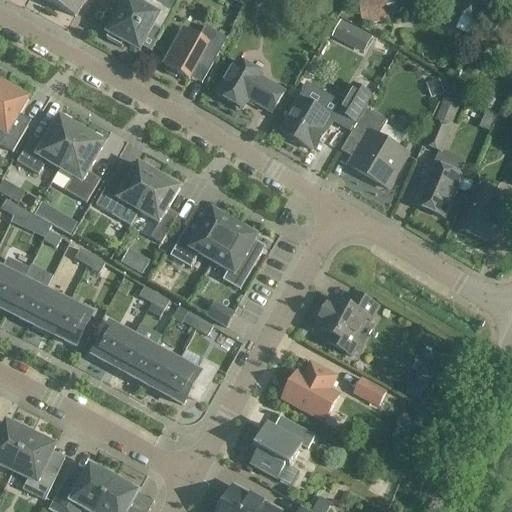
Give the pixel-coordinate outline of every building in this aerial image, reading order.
[(85,0),(102,0),(106,2),(106,0),(47,0),(46,2),(76,18),(85,0)] [(123,12),(107,41),(122,49),(125,44),(139,52),(142,48),(152,29),(162,34),(180,2),(176,0),(154,0),(154,1),(151,0),(124,0),(119,10),(123,12)] [(368,0),(368,1),(359,3),(363,26),(389,22),(387,7),(395,5),(394,0),(368,0)] [(476,22),(485,0),(464,0),(459,14),(476,22)] [(340,20),(332,36),(343,41),(351,26),(340,20)] [(312,29),(313,35),(320,40),(327,29),(317,22),(312,29)] [(210,73),(228,42),(207,29),(199,43),(185,34),(165,68),(167,69),(165,73),(176,79),(178,76),(189,83),(199,66),(210,73)] [(506,84),(507,84),(511,77),(511,54),(509,53),(493,74),(506,84)] [(263,77),(239,63),(218,97),(243,112),(249,101),(273,115),(285,94),(261,81),(263,77)] [(446,95),(440,79),(428,85),(433,100),(446,95)] [(6,88),(0,97),(0,132),(7,137),(1,147),(13,155),(29,129),(17,122),(29,102),(18,95),(20,92),(8,84),(6,88)] [(352,84),(335,113),(355,125),(372,96),(352,84)] [(331,119),(299,100),(280,133),(312,152),(314,149),(317,150),(327,133),(324,131),(331,119)] [(444,102),(426,148),(441,155),(452,130),(450,129),(459,108),(444,102)] [(388,191),(408,156),(382,141),(381,135),(388,123),(366,111),(354,132),(366,140),(349,168),(388,191)] [(32,141),(18,165),(39,177),(47,164),(61,171),(83,133),(71,127),(71,123),(66,120),(62,121),(61,120),(44,148),(32,141)] [(83,133),(61,171),(74,179),(65,193),(87,206),(101,181),(89,174),(98,158),(105,147),(102,145),(102,141),(96,138),(93,139),(83,133)] [(111,182),(96,207),(120,221),(128,207),(139,214),(160,178),(154,175),(154,171),(148,167),(144,169),(139,166),(135,173),(121,165),(111,182)] [(433,166),(415,207),(445,220),(462,179),(433,166)] [(160,178),(139,214),(159,226),(151,239),(162,246),(176,223),(165,217),(181,191),(175,187),(175,183),(168,180),(165,181),(160,178)] [(4,184),(0,191),(0,196),(5,200),(12,188),(4,184)] [(470,214),(462,233),(487,244),(495,225),(501,228),(511,206),(477,191),(467,213),(470,214)] [(18,209),(5,201),(0,210),(0,211),(12,219),(18,209)] [(12,219),(25,226),(31,216),(18,209),(12,219)] [(187,230),(171,259),(192,271),(200,257),(214,265),(235,227),(227,222),(229,219),(216,211),(214,215),(213,214),(210,220),(200,237),(187,230)] [(59,217),(52,228),(68,237),(75,226),(59,217)] [(235,227),(214,265),(229,274),(224,283),(241,292),(263,254),(253,248),(256,243),(258,240),(257,239),(258,236),(245,228),(243,232),(235,227)] [(48,233),(43,243),(56,250),(61,240),(48,233)] [(92,258),(79,251),(73,261),(86,268),(92,258)] [(86,268),(99,275),(105,266),(92,258),(86,268)] [(1,271),(0,272),(0,310),(8,315),(23,283),(29,272),(8,262),(3,273),(1,271)] [(23,283),(8,315),(30,326),(46,294),(53,280),(30,269),(29,272),(23,283)] [(157,296),(143,289),(138,299),(151,306),(157,296)] [(69,306),(68,305),(46,294),(30,326),(53,337),(69,306)] [(378,310),(370,305),(353,295),(346,308),(335,302),(330,311),(327,309),(320,320),(324,322),(319,331),(330,337),(326,344),(346,356),(366,320),(371,323),(378,310)] [(151,306),(165,313),(170,304),(157,296),(151,306)] [(53,337),(76,349),(92,317),(69,306),(53,337)] [(215,307),(208,319),(211,321),(226,330),(233,317),(215,307)] [(200,322),(187,314),(182,324),(195,331),(200,322)] [(195,331),(208,339),(213,329),(200,322),(195,331)] [(133,339),(111,327),(94,358),(116,370),(133,339)] [(156,352),(133,339),(116,370),(138,383),(156,352)] [(178,364),(156,352),(138,383),(161,395),(178,364)] [(161,395),(183,408),(188,398),(200,404),(218,371),(204,364),(198,375),(178,364),(161,395)] [(329,391),(336,378),(310,364),(303,377),(297,373),(290,386),(285,386),(280,395),(283,399),(282,401),(324,424),(339,396),(329,391)] [(425,366),(408,396),(419,402),(436,373),(425,366)] [(362,379),(352,396),(378,410),(387,393),(362,379)] [(413,415),(411,427),(419,428),(420,417),(413,415)] [(259,451),(251,466),(277,481),(285,466),(289,468),(301,448),(307,451),(315,438),(281,419),(282,416),(281,416),(273,430),(267,427),(254,448),(259,451)] [(0,467),(13,473),(31,436),(6,424),(0,436),(0,467)] [(31,436),(13,473),(28,481),(22,491),(45,502),(58,475),(45,469),(55,448),(31,436)] [(80,511),(82,510),(84,511),(96,511),(116,478),(100,474),(90,468),(83,481),(70,474),(50,510),(53,511),(80,511)] [(127,488),(116,478),(96,511),(131,511),(129,511),(138,494),(127,488)] [(276,511),(233,488),(226,501),(223,501),(221,502),(220,504),(218,506),(217,508),(217,510),(217,511),(276,511)] [(320,500),(313,511),(329,511),(332,507),(320,500)]
